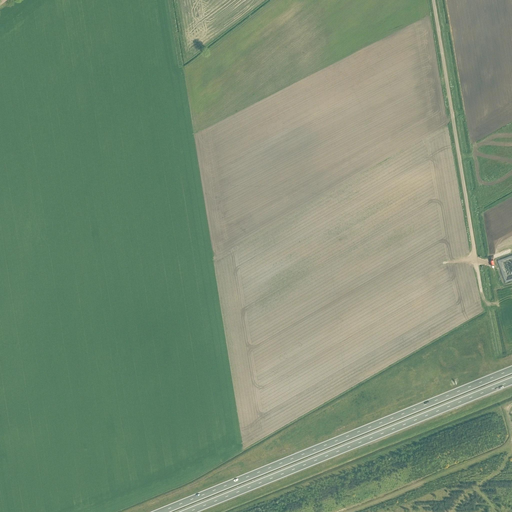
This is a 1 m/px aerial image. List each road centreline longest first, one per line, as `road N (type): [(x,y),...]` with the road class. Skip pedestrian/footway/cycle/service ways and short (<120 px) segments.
road 1 (trunk): [(511,369),(158,511)]
road 2 (trunk): [(188,511),(511,380)]
road 3 (unclassified): [(481,291),(433,0)]
road 4 (track): [(511,445),(346,511)]
